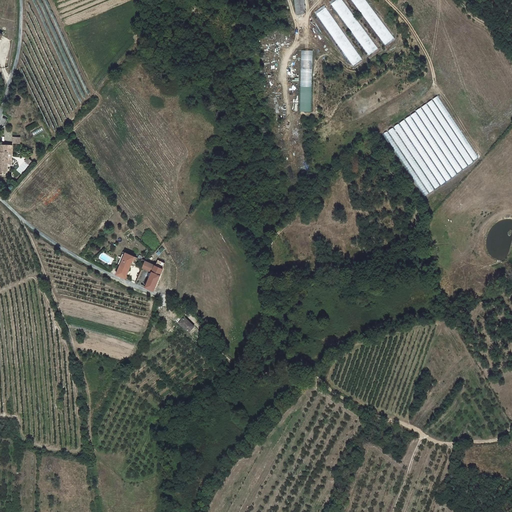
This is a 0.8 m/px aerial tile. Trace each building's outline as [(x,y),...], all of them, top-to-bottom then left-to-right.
[(294,0),(296,15),(302,14),(302,10),(304,10),(304,3),(303,0),(294,0)] [(342,0),(336,0),(331,4),(368,56),(378,49),(342,0)] [(365,0),(350,0),(385,45),(395,38),(365,0)] [(326,7),(316,14),(353,66),(363,59),(326,7)] [(307,50),(301,50),(300,111),(312,111),(313,51),(307,50)] [(438,96),(432,100),(473,161),(478,157),(438,96)] [(432,100),(427,104),(468,166),(473,163),(432,100)] [(426,104),(421,107),(463,170),(468,166),(426,104)] [(421,108),(416,111),(457,173),(463,170),(421,108)] [(416,112),(411,115),(452,178),(457,174),(416,112)] [(410,116),(405,119),(446,182),(451,178),(410,116)] [(404,120),(399,123),(441,185),(446,182),(404,120)] [(399,123),(394,127),(435,189),(440,186),(399,123)] [(31,132),(33,136),(44,131),(41,127),(31,132)] [(393,128),(388,131),(429,193),(434,190),(393,128)] [(387,131),(382,134),(424,197),(429,193),(387,131)] [(124,253),(115,275),(126,279),(127,277),(125,276),(132,260),(134,261),(135,257),(124,253)] [(154,265),(144,261),(141,267),(151,272),(151,271),(154,265)] [(161,268),(154,265),(151,271),(151,272),(148,278),(147,281),(145,287),(154,290),(161,268)] [(184,319),(180,325),(189,334),(192,331),(194,328),(184,319)]
